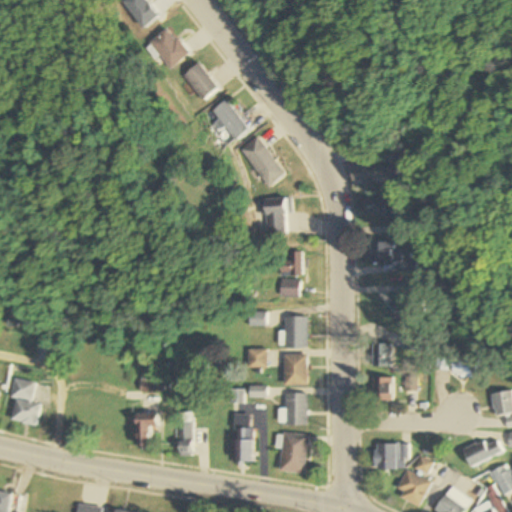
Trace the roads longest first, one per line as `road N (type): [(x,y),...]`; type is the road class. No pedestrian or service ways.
road 1 (tertiary): [(345,508),(341,214),(330,175),(195,0)]
road 2 (secondary): [(0,449),(355,511)]
